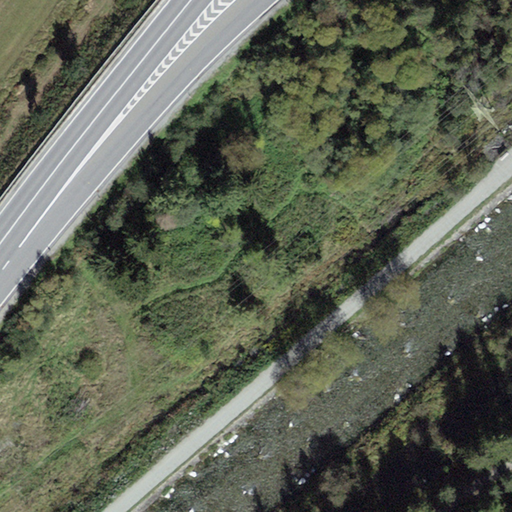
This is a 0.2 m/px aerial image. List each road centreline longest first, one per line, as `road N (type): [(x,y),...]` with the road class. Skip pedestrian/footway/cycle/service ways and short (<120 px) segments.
road 1 (primary): [(0,291),(70,199),(254,0)]
road 2 (primary): [(192,0),(0,244)]
